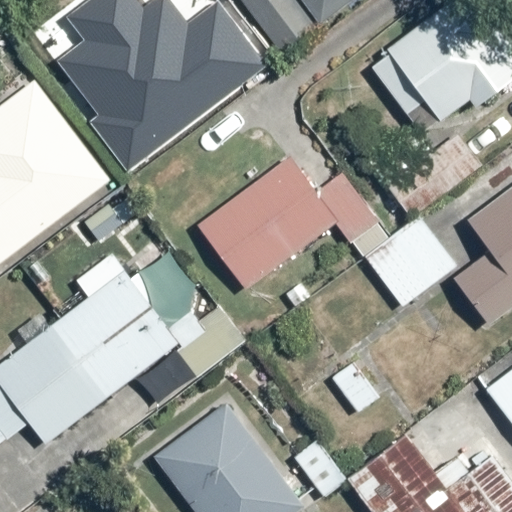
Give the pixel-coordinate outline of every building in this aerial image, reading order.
[(85,39),(58,60),(98,112),(89,119),(126,167),(263,62),(216,0),(188,21),(172,0),(149,0),(143,4),(139,0),(87,0),(67,16),(85,39)] [(244,0),(283,52),(352,0),(244,0)] [(511,37),(482,0),(445,0),(385,48),(388,51),(371,65),(408,112),(424,99),(439,119),(470,95),(476,103),(511,75),(511,37)] [(0,259),(108,178),(33,81),(0,105),(0,259)] [(364,159),(383,185),(406,215),(477,162),(454,131),(435,146),(416,120),(364,159)] [(129,190),(147,214),(210,167),(193,143),(129,190)] [(318,189),(291,153),(197,223),(247,289),(336,222),(362,257),(390,236),(341,172),(318,189)] [(147,214),(129,190),(83,224),(101,248),(147,214)] [(511,309),(511,191),(471,222),(494,251),(458,278),(494,323),(511,309)] [(0,445),(30,424),(45,445),(136,379),(156,406),(248,338),(223,303),(201,319),(192,308),(169,325),(114,251),(77,278),(89,294),(0,359),(0,445)] [(354,357),(330,375),(358,412),(381,394),(354,357)] [(511,416),(511,367),(488,385),(511,416)] [(300,511),(305,508),(230,403),(159,457),(196,511),(300,511)] [(451,489),(409,432),(353,477),(378,511),(511,511),(511,480),(494,458),(451,489)] [(347,485),(310,436),(288,452),(324,502),(347,485)]
